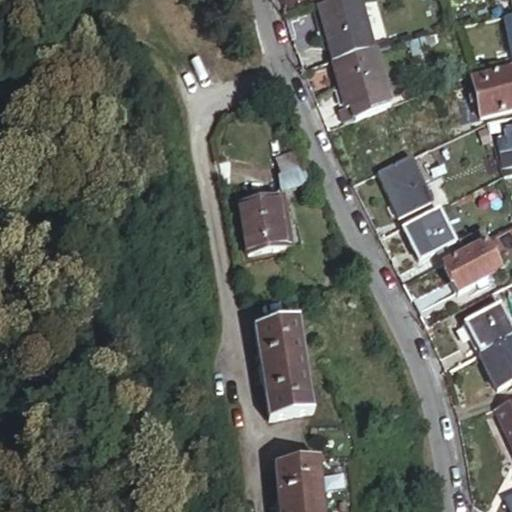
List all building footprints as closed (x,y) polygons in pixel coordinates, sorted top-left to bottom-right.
[(313,10),(351,1),(351,0),(307,0),(310,11),(313,10)] [(328,64),(368,53),(353,0),(351,1),(313,10),(328,64)] [(510,67),(511,67),(511,16),(501,18),(510,67)] [(350,123),(383,109),(368,53),(328,64),(343,114),(347,112),(350,123)] [(466,76),(467,81),(509,73),(508,68),(466,76)] [(475,119),(511,111),(511,86),(509,73),(467,81),(470,96),(472,103),(475,119)] [(465,105),(472,103),(470,96),(464,97),(465,105)] [(343,126),(350,123),(347,112),(343,114),(340,115),(343,126)] [(492,135),(494,135),(494,122),(485,124),(485,134),(485,141),(492,141),(492,135)] [(498,168),(511,165),(511,125),(510,126),(511,132),(501,133),(502,140),(493,141),(498,168)] [(394,220),(427,204),(419,188),(416,182),(406,160),(373,176),(394,220)] [(419,188),(425,185),(422,179),(416,182),(419,188)] [(505,230),(511,226),(493,180),(487,184),(505,230)] [(249,269),(289,260),(277,208),(237,217),(249,269)] [(442,250),(453,244),(435,209),(398,227),(416,263),(432,255),(442,250)] [(488,250),(511,238),(511,225),(511,226),(505,230),(482,241),(484,245),(488,250)] [(456,244),(460,252),(482,241),(478,233),(456,244)] [(476,284),(494,275),(480,247),(484,245),(482,241),(460,252),(463,257),(439,268),(452,296),(467,289),(476,284)] [(435,261),(445,256),(442,250),(432,255),(435,261)] [(467,289),(470,295),(479,291),(476,284),(467,289)] [(474,357),(509,339),(493,309),(459,326),(474,357)] [(272,432),(310,426),(296,335),(258,340),(272,432)] [(511,380),(511,337),(511,338),(509,339),(474,357),(492,391),(506,384),(511,380)] [(511,461),(511,400),(491,409),(493,415),(511,461)] [(481,419),(493,415),(491,409),(478,414),(481,419)] [(276,511),(315,511),(315,477),(276,479),(276,511)]
